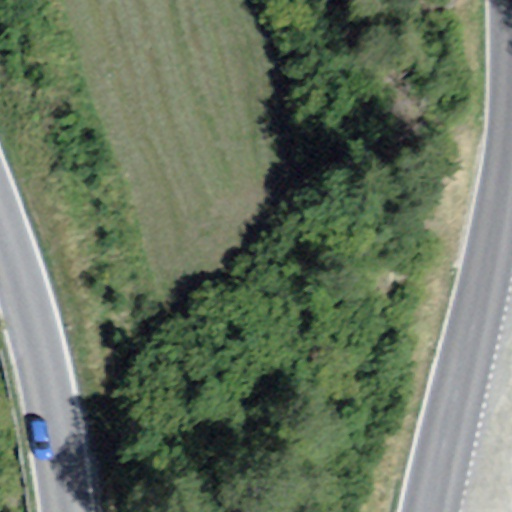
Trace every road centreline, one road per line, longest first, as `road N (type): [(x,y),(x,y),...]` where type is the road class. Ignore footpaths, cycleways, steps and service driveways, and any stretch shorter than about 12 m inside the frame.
road 1 (tertiary): [(511,103),(501,199),(429,511)]
road 2 (tertiary): [(67,511),(47,378),(0,221)]
